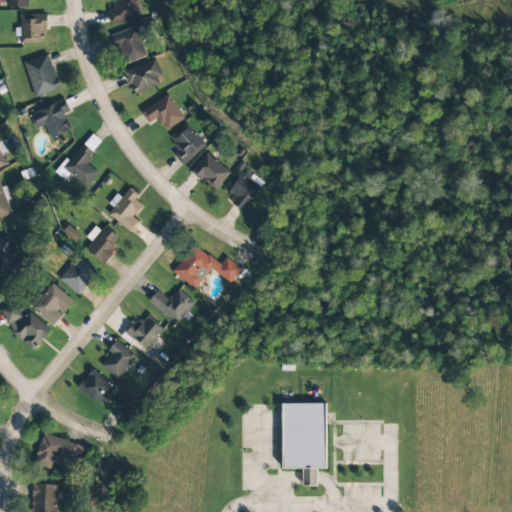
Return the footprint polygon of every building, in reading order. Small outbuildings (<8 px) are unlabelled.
[(8,0),(8,8),(29,7),(28,0),(8,0)] [(138,22),(137,0),(114,0),(115,10),(108,10),(109,23),(138,22)] [(20,44),(45,43),(45,15),(20,15),(20,44)] [(146,57),(137,27),(112,34),(121,64),(146,57)] [(23,62),(34,97),(59,90),(48,54),(23,62)] [(124,72),(134,95),(164,82),(155,59),(124,72)] [(141,110),(148,124),(158,118),(165,130),(183,120),(170,95),(141,110)] [(29,116),(35,129),(44,125),(51,139),(70,130),(62,115),(70,111),(64,99),(29,116)] [(206,146),(186,124),(169,139),(179,150),(173,155),(183,166),(206,146)] [(98,173),(85,162),(101,143),(91,134),(62,168),(86,188),(98,173)] [(230,173),(205,153),(191,171),(215,191),(230,173)] [(244,212),(262,183),(237,168),(224,190),(235,197),(231,204),(244,212)] [(0,218),(11,215),(6,201),(8,201),(1,180),(0,179),(0,218)] [(130,232),(138,222),(134,218),(145,204),(127,191),(122,198),(118,196),(105,213),(130,232)] [(97,223),(86,237),(91,242),(85,249),(103,265),(116,249),(112,246),(117,240),(97,223)] [(0,273),(20,268),(10,235),(0,237),(0,273)] [(172,271),(194,289),(211,269),(229,284),(241,270),(226,258),(219,265),(195,245),(172,271)] [(98,273),(78,256),(59,279),(78,296),(98,273)] [(63,315),(73,300),(50,284),(42,296),(37,293),(28,307),(55,325),(62,314),(63,315)] [(174,325),(194,304),(178,289),(167,300),(158,291),(148,301),(174,325)] [(50,329),(27,312),(23,316),(8,305),(0,315),(0,316),(16,329),(12,335),(33,351),(50,329)] [(117,379),(136,357),(116,341),(108,350),(111,353),(101,366),(117,379)] [(101,406),(114,386),(91,370),(77,390),(101,406)] [(114,405),(123,413),(133,403),(123,394),(114,405)] [(282,468),(282,404),(325,404),(325,468),(315,468),(315,485),(303,485),(303,468),(282,468)] [(83,445),(41,435),(34,465),(51,469),(52,461),(60,463),(61,458),(79,463),(83,445)] [(57,511),(58,485),(32,485),(31,511),(57,511)]
